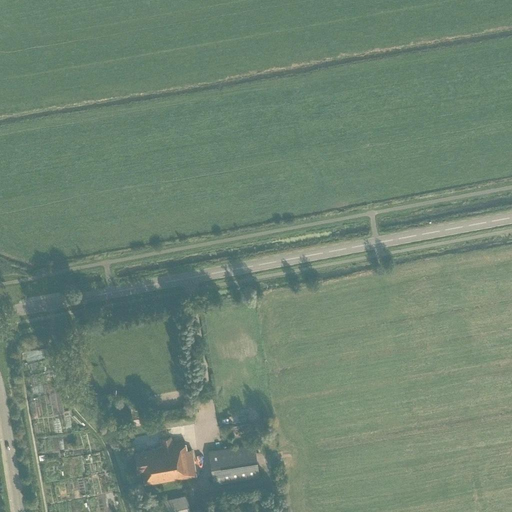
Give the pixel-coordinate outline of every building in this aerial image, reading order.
[(162,411),(165,427),(196,422),(193,406),(162,411)] [(142,471),(144,484),(196,475),(192,449),(186,450),(185,442),(172,444),(170,436),(160,438),(161,446),(146,448),(146,450),(134,453),(137,472),(142,471)] [(208,451),(213,483),(258,476),(253,444),(208,451)] [(156,503),(158,511),(179,511),(176,498),(156,503)] [(272,511),(269,498),(262,500),(265,511),(272,511)]
